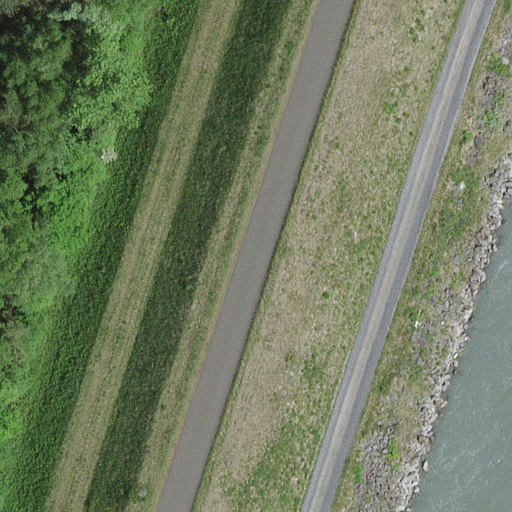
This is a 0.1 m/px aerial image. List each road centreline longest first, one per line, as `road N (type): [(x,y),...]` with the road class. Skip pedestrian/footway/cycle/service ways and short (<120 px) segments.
road 1 (track): [(484,0),(317,511)]
road 2 (track): [(339,0),(174,511)]
